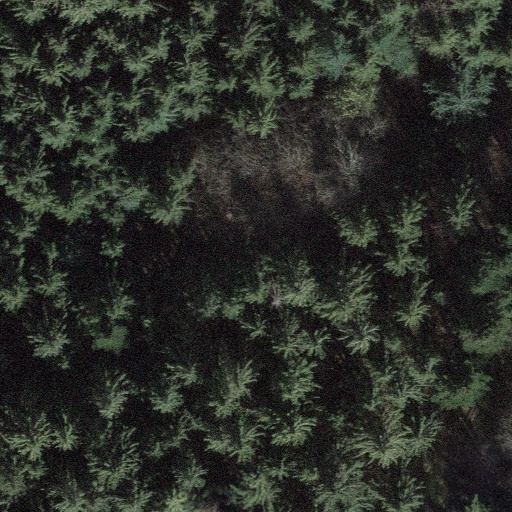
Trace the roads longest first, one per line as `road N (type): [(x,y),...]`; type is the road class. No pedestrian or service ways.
road 1 (track): [(0,379),(291,195),(511,145)]
road 2 (track): [(416,0),(511,76)]
